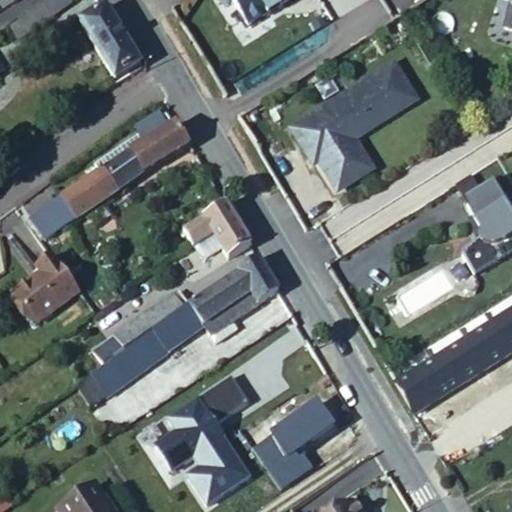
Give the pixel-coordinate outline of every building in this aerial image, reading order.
[(40,0),(8,20),(17,34),(69,2),(67,0),(40,0)] [(115,86),(141,69),(104,8),(78,25),(115,86)] [(392,62),(290,121),(310,155),(315,152),(333,182),(366,164),(348,133),(412,96),(392,62)] [(0,67),(0,97),(14,88),(0,67)] [(83,183),(87,189),(25,226),(42,251),(124,195),(191,152),(178,130),(148,150),(130,161),(124,151),(97,168),(104,179),(91,186),(87,180),(83,183)] [(141,140),(124,151),(130,161),(148,150),(141,140)] [(511,212),(495,184),(464,202),(481,231),(480,237),(481,239),(476,242),(475,242),(474,242),(474,243),(473,243),(472,243),(472,244),(471,244),(470,245),(469,245),(469,246),(468,246),(468,247),(467,247),(467,248),(466,248),(466,249),(466,250),(465,250),(465,251),(464,251),(464,252),(464,253),(463,253),(463,254),(463,255),(462,255),(462,256),(475,277),(511,255),(511,212)] [(229,265),(252,251),(226,209),(183,236),(193,253),(212,241),(229,265)] [(278,295),(259,264),(204,301),(160,329),(148,336),(161,358),(200,333),(194,324),(244,293),(255,309),(278,295)] [(76,302),(52,265),(36,275),(41,284),(7,305),(27,334),(76,302)] [(160,329),(204,301),(193,285),(108,339),(111,342),(99,349),(108,362),(148,336),(160,329)] [(244,293),(194,324),(200,333),(205,341),(255,309),(244,293)] [(448,353),(468,385),(478,378),(511,357),(511,317),(511,316),(504,320),(448,353)] [(161,358),(148,336),(108,362),(86,375),(95,388),(87,393),(99,407),(123,390),(119,384),(161,358)] [(448,353),(445,355),(439,359),(458,391),(468,385),(448,353)] [(439,359),(431,364),(450,396),(458,391),(439,359)] [(431,364),(393,388),(404,407),(411,419),(437,405),(450,396),(431,364)] [(251,409),(234,381),(169,422),(178,435),(155,450),(174,479),(197,465),(201,472),(188,481),(208,511),(213,511),(252,486),(226,441),(222,444),(214,433),(251,409)] [(320,410),(276,439),(248,457),(261,478),(334,431),(320,410)] [(87,484),(79,472),(63,482),(71,496),(87,484)] [(111,511),(95,486),(55,511),(54,511),(111,511)] [(0,511),(10,508),(4,496),(0,498),(0,511)]
